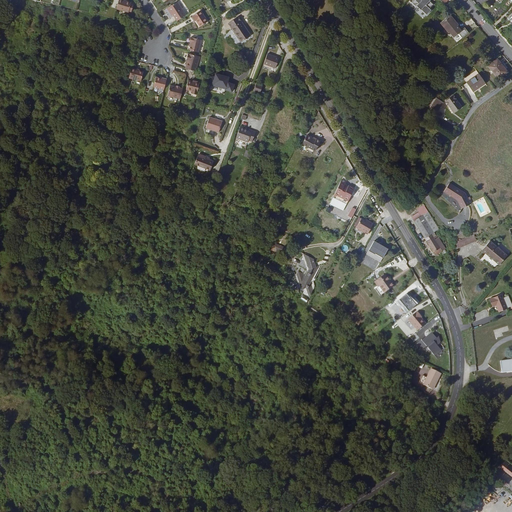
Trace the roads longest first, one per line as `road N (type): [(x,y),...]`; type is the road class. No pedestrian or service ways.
road 1 (tertiary): [(269,0),(442,295),(459,338),(459,382),(442,431),(339,511)]
road 2 (residential): [(511,79),(475,106),(427,190)]
